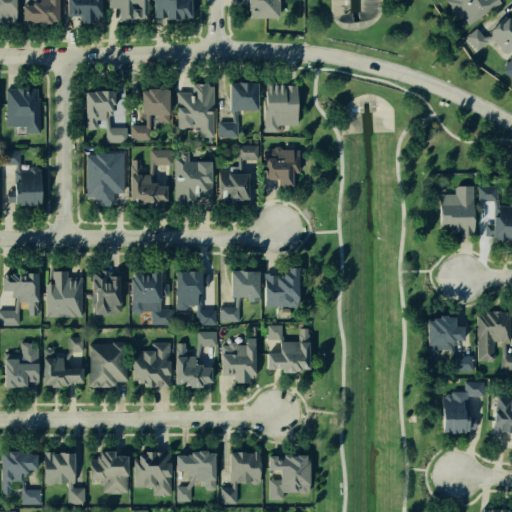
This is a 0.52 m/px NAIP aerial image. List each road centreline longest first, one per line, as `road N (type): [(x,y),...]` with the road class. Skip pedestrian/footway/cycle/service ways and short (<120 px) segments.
road 1 (residential): [(0,54),(324,54),(420,79),(511,120)]
road 2 (residential): [(0,238),(275,235)]
road 3 (residential): [(0,418),(273,416)]
road 4 (residential): [(58,54),(59,237)]
